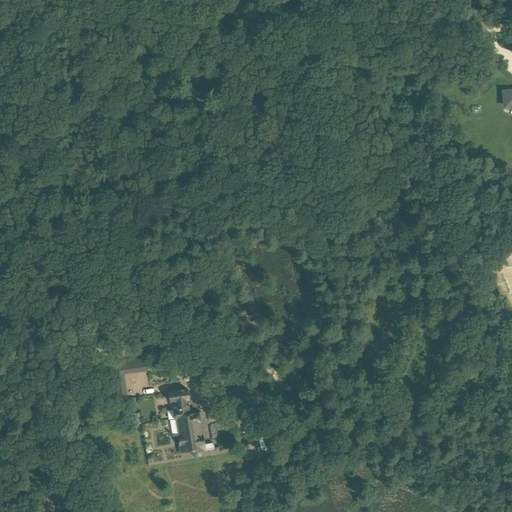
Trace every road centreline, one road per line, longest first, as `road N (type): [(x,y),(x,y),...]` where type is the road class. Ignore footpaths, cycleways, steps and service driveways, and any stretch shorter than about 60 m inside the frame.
road 1 (track): [(237,13),(324,227),(326,265),(325,302),(297,365),(231,418)]
road 2 (track): [(511,30),(144,0)]
road 3 (secondary): [(50,511),(41,441),(0,297)]
